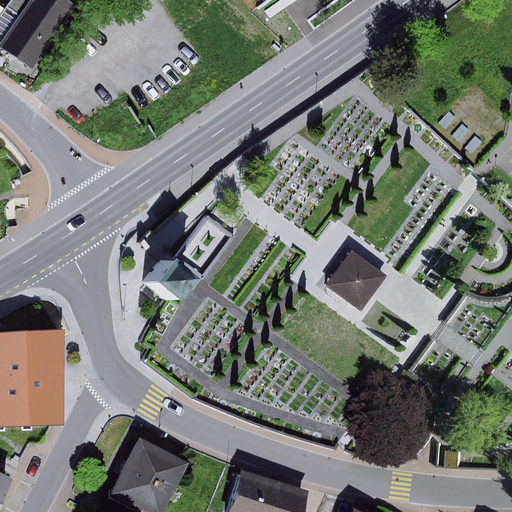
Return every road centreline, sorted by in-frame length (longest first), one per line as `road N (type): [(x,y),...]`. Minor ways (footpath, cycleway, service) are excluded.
road 1 (primary): [(409,0),(81,227)]
road 2 (residential): [(444,491),(326,470),(209,434),(115,375)]
road 3 (residential): [(0,99),(84,195),(81,227)]
road 4 (residential): [(115,375),(38,511)]
road 5 (residential): [(115,375),(74,259),(81,227)]
